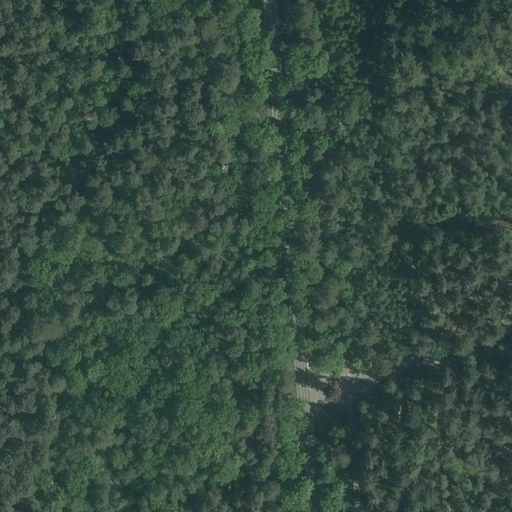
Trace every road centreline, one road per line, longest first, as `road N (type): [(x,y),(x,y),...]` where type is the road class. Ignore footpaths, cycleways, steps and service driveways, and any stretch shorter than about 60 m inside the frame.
road 1 (secondary): [(305,392),(271,0)]
road 2 (track): [(113,0),(121,37),(108,138),(51,207),(0,223)]
road 3 (unclassified): [(305,392),(511,330)]
road 4 (secondary): [(315,511),(305,392)]
